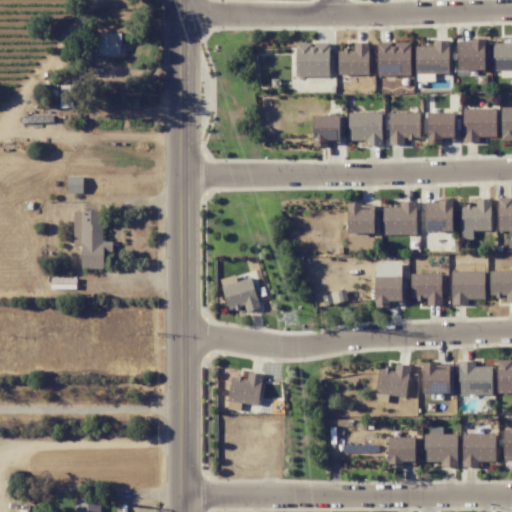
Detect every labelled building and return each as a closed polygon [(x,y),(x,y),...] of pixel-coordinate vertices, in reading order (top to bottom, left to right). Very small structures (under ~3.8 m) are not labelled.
[(120,33),(95,33),(95,54),(120,55),(120,33)] [(493,43),(493,71),(511,70),(511,37),(510,37),(510,43),(493,43)] [(416,74),(449,73),(448,40),(432,40),(432,46),(415,46),(416,74)] [(458,45),(457,69),(485,70),(485,40),(472,40),(472,45),(458,45)] [(295,43),(296,77),(329,76),(328,42),(295,43)] [(368,75),(368,43),(353,42),(353,49),(338,49),(338,74),(368,75)] [(377,43),(378,76),(411,75),(410,42),(377,43)] [(59,107),(71,108),(72,85),(60,84),(59,107)] [(511,106),(501,107),(501,141),(511,140),(511,106)] [(462,143),(485,143),(485,137),(495,137),(496,107),(462,107),(462,143)] [(348,140),(365,140),(365,146),(381,146),(381,112),(347,113),(348,140)] [(419,112),(388,113),(389,145),(405,144),(405,138),(419,138),(419,112)] [(427,113),(427,142),(454,141),(454,112),(427,113)] [(339,115),(312,116),(313,145),(340,144),(339,115)] [(67,193),(83,193),(83,177),(67,176),(67,193)] [(511,198),(511,197),(497,198),(498,232),(511,231),(511,198)] [(490,230),(490,198),(475,198),(475,205),(459,205),(460,239),(473,239),(473,231),(490,230)] [(452,231),(452,200),(438,200),(438,206),(425,206),(425,231),(452,231)] [(382,207),(383,235),(416,235),(416,201),(399,201),(399,207),(382,207)] [(374,209),(361,209),(361,205),(347,205),(347,235),(348,235),(348,249),(372,249),(372,235),(374,235),(374,209)] [(103,269),(103,252),(112,252),(112,241),(101,241),(101,211),(73,211),(73,245),(81,245),(81,268),(103,269)] [(511,270),(489,271),(489,296),(505,296),(505,303),(511,302),(511,270)] [(484,271),(451,271),(451,304),(468,304),(468,299),(484,299),(484,271)] [(441,274),(411,273),(410,300),(427,300),(427,305),(441,306),(441,274)] [(219,279),(228,310),(244,306),(245,312),(260,308),(251,277),(236,281),(234,275),(219,279)] [(401,276),(374,276),(375,306),(401,306),(401,276)] [(497,394),(511,393),(511,359),(496,360),(497,394)] [(492,394),(491,366),(474,367),(474,360),(457,361),(458,395),(492,394)] [(436,368),(437,363),(423,362),(421,393),(450,394),(451,369),(436,368)] [(378,367),(375,393),(405,397),(410,366),(395,363),(394,370),(378,367)] [(257,405),(262,374),(248,371),(246,378),(231,376),(227,401),(257,405)] [(442,434),(442,427),(429,427),(429,434),(423,434),(424,462),(440,461),(440,467),(457,467),(456,434),(442,434)] [(504,461),(511,460),(511,429),(503,429),(504,461)] [(461,434),(462,467),(478,467),(478,461),(495,461),(495,433),(461,434)] [(388,466),(415,465),(414,436),(388,437),(388,466)] [(100,511),(100,500),(75,500),(75,511),(100,511)]
